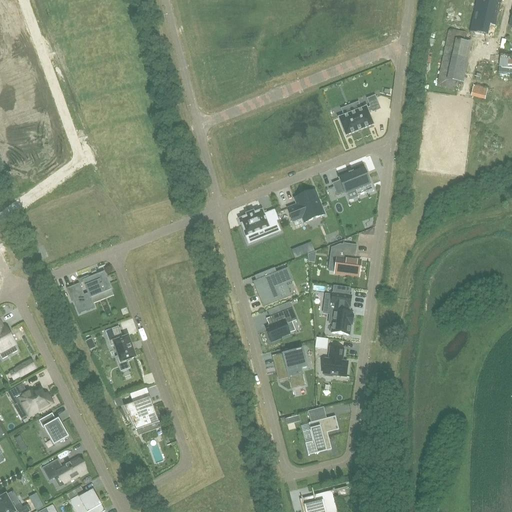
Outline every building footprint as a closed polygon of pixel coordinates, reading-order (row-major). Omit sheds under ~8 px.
[(476,0),(470,32),(494,38),(501,0),(476,0)] [(0,21),(12,17),(8,5),(0,8),(0,21)] [(12,17),(0,21),(0,34),(17,28),(13,16),(12,17)] [(17,28),(0,34),(0,50),(1,52),(11,48),(10,44),(22,40),(17,28)] [(472,43),(456,40),(448,80),(464,84),(472,43)] [(245,52),(234,55),(241,84),(253,81),(245,52)] [(511,60),(502,60),(502,73),(511,72),(511,60)] [(1,74),(6,88),(13,85),(17,94),(29,90),(38,86),(33,73),(29,75),(28,72),(25,65),(1,74)] [(485,100),(487,88),(474,85),(471,97),(485,100)] [(366,107),(339,118),(346,136),(373,125),(368,113),(372,111),(373,113),(380,110),(375,97),(367,100),(370,107),(367,109),(366,107)] [(341,183),(333,187),(337,196),(345,193),(346,194),(355,191),(355,193),(356,192),(371,187),(367,176),(365,177),(362,170),(352,174),(340,179),(340,181),(341,183)] [(302,218),(304,222),(324,214),(314,190),(294,198),(296,204),(287,208),(292,221),(302,218)] [(247,217),(239,220),(245,236),(246,237),(264,230),(267,237),(280,232),(276,222),(276,221),(267,224),(263,215),(262,211),(254,214),(253,212),(246,215),(247,217)] [(337,258),(335,273),(335,274),(359,277),(361,261),(353,260),(354,256),(355,256),(357,246),(343,245),(343,246),(340,245),(331,249),(331,254),(338,255),(338,258),(337,258)] [(256,282),(254,283),(263,307),(280,300),(275,288),(292,282),(287,270),(277,274),(275,268),(262,274),(264,279),(256,282)] [(83,281),(84,283),(88,294),(84,296),(80,284),(67,289),(71,302),(73,301),(79,315),(95,308),(91,298),(111,290),(104,272),(83,281)] [(330,316),(329,324),(332,325),(331,334),(350,336),(351,326),(352,326),(354,315),(352,315),(353,314),(348,313),(349,307),(350,307),(352,297),(349,296),(342,295),(343,288),(334,286),(333,294),(332,294),(332,296),(330,305),(338,306),(337,315),(330,315),(330,316)] [(270,330),(266,331),(271,343),(281,339),(281,338),(289,335),(289,334),(286,325),(292,323),(297,321),(290,302),(276,308),(279,314),(270,318),(273,325),(269,327),(270,330)] [(0,353),(15,345),(6,328),(3,329),(0,323),(0,353)] [(127,361),(136,358),(133,351),(131,344),(128,337),(122,339),(118,328),(106,332),(111,347),(114,346),(118,357),(116,358),(119,366),(128,363),(127,361)] [(317,339),(316,348),(326,349),(327,340),(317,339)] [(91,340),(85,343),(89,351),(95,348),(91,340)] [(325,360),(323,374),(325,375),(325,377),(332,378),(332,376),(346,377),(348,363),(342,362),(343,350),(330,348),(329,361),(325,360)] [(279,372),(277,372),(279,381),(289,379),(292,389),(305,386),(300,370),(307,368),(302,350),(273,358),(275,366),(277,365),(279,372)] [(17,369),(21,377),(35,369),(31,361),(17,369)] [(8,393),(15,406),(15,407),(21,403),(29,417),(40,411),(41,412),(50,407),(50,405),(52,404),(47,394),(43,396),(41,391),(34,395),(32,392),(27,394),(22,385),(8,393)] [(155,404),(163,402),(160,387),(151,388),(155,404)] [(121,398),(114,401),(118,408),(123,406),(121,398)] [(125,409),(136,432),(159,424),(153,406),(150,398),(124,407),(125,409)] [(58,443),(58,444),(69,438),(61,424),(57,417),(55,418),(52,414),(39,422),(43,429),(44,429),(45,430),(51,441),(55,438),(58,443)] [(327,433),(339,430),(335,417),(309,424),(313,442),(305,444),(308,456),(317,454),(317,455),(318,455),(318,454),(332,450),(327,433)] [(60,475),(65,485),(86,473),(78,459),(61,468),(58,462),(58,461),(43,469),(50,481),(60,475)] [(345,495),(344,488),(337,490),(338,497),(345,495)] [(104,511),(105,511),(93,491),(86,494),(85,493),(69,502),(74,511),(104,511)] [(304,506),(303,506),(304,511),(336,511),(332,492),(313,496),(315,503),(310,505),(310,504),(309,505),(304,506)] [(13,508),(6,495),(1,498),(0,496),(0,495),(0,511),(30,511),(31,511),(28,505),(23,508),(21,504),(13,508)]
